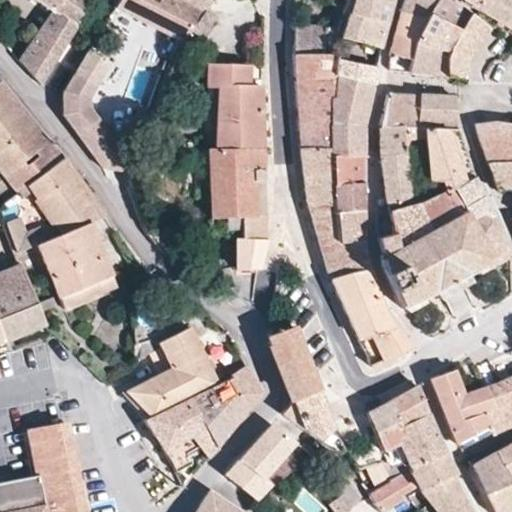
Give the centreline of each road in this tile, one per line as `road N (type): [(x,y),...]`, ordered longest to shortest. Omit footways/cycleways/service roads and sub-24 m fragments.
road 1 (residential): [(256,343),(159,270),(77,151),(0,61)]
road 2 (residential): [(398,0),(377,84),(371,244),(386,300),(430,358)]
road 3 (residential): [(413,365),(358,385),(288,210)]
road 4 (residential): [(278,0),(288,210)]
road 5 (residential): [(413,365),(481,511)]
road 6 (residential): [(209,477),(273,400),(256,343)]
road 7 (residential): [(511,252),(473,161),(462,112)]
road 8 (residential): [(288,210),(256,343)]
